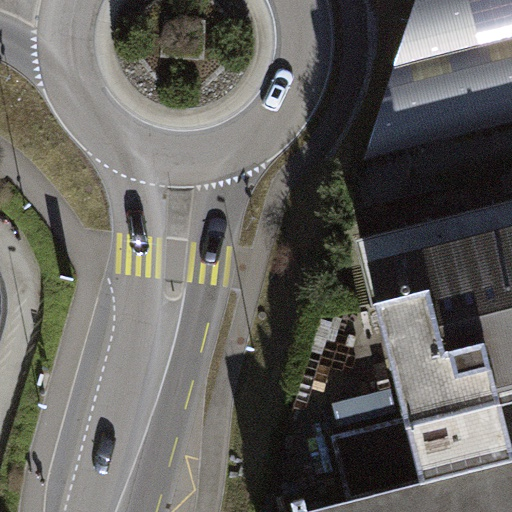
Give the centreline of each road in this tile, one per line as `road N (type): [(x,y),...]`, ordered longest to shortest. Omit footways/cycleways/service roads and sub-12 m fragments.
road 1 (secondary): [(163,360),(206,264),(220,154)]
road 2 (secondary): [(137,151),(163,360)]
road 3 (secondary): [(220,154),(261,132),(290,96),(303,51),(296,0)]
road 4 (secondary): [(118,511),(163,360)]
